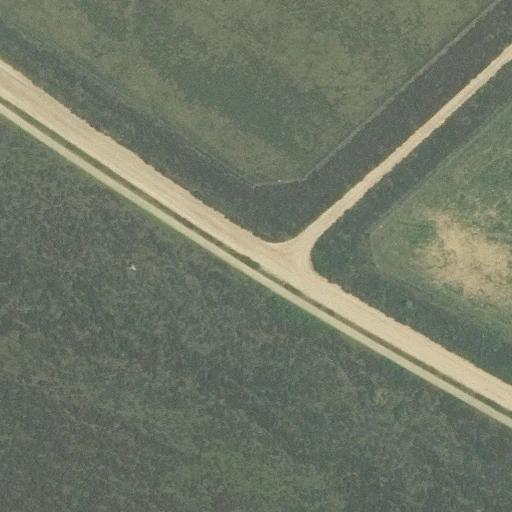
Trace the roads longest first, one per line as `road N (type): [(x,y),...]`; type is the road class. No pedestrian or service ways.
road 1 (track): [(0,79),(277,265)]
road 2 (track): [(277,265),(511,49)]
road 3 (track): [(277,265),(511,400)]
